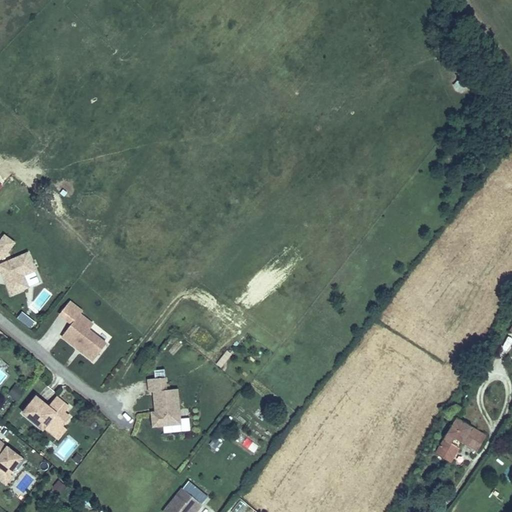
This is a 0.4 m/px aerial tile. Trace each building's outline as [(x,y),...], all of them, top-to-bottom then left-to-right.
[(16,245),(4,236),(0,241),(0,258),(3,261),(16,245)] [(28,252),(0,264),(0,268),(4,278),(7,277),(9,280),(6,282),(11,294),(29,286),(24,275),(35,270),(28,252)] [(72,324),(62,337),(77,348),(79,346),(82,349),(81,351),(94,361),(107,344),(89,330),(93,324),(80,314),(82,311),(69,301),(60,314),(72,324)] [(0,330),(0,334),(9,342),(11,340),(0,330)] [(216,364),(221,368),(231,353),(226,350),(216,364)] [(153,427),(181,424),(175,364),(164,365),(165,378),(149,379),(150,392),(157,392),(159,412),(152,413),(153,427)] [(155,369),(156,377),(164,377),(163,369),(155,369)] [(17,401),(24,391),(18,387),(11,396),(17,401)] [(70,418),(65,413),(70,407),(60,399),(55,405),(52,402),(49,406),(37,396),(23,413),(44,430),(45,428),(48,424),(54,429),(62,428),(63,426),(70,418)] [(486,436),(458,418),(436,453),(451,462),(463,442),(478,451),(486,436)] [(59,440),(67,429),(63,426),(62,428),(54,429),(48,424),(45,428),(59,440)] [(18,469),(25,460),(8,447),(0,456),(0,478),(6,471),(10,474),(16,467),(18,469)] [(13,476),(10,474),(6,471),(0,478),(0,480),(6,485),(13,476)] [(25,491),(32,479),(26,475),(18,486),(25,491)] [(61,492),(66,487),(59,480),(54,486),(61,492)] [(189,493),(182,487),(177,494),(184,499),(189,493)] [(184,499),(177,494),(163,511),(191,511),(194,508),(197,510),(202,503),(189,493),(184,499)] [(230,511),(240,511),(246,505),(240,500),(231,511),(230,511)]
